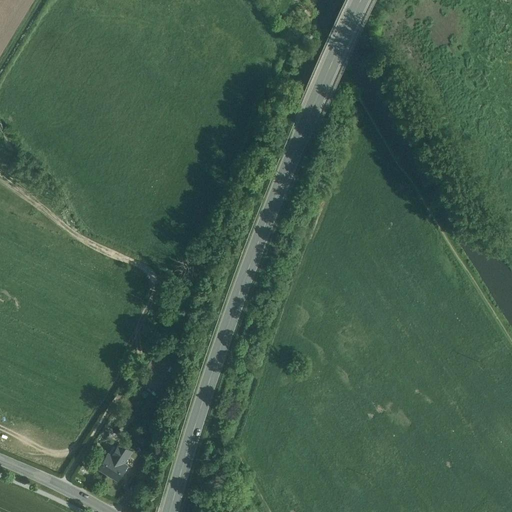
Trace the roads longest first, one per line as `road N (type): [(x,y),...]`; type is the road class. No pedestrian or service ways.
road 1 (primary): [(359,0),(231,305),(169,511)]
road 2 (track): [(61,488),(137,370),(138,335),(155,288),(149,271),(68,229),(0,171)]
